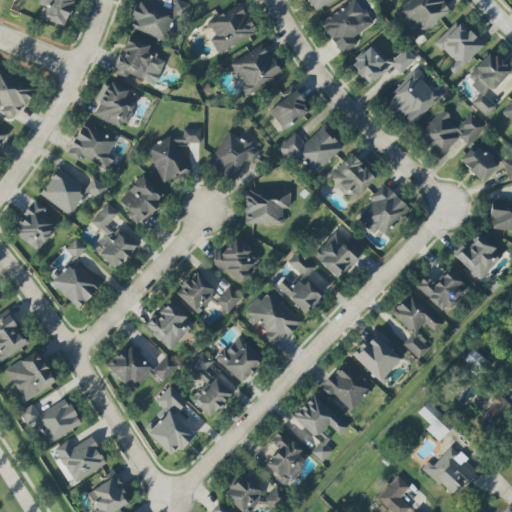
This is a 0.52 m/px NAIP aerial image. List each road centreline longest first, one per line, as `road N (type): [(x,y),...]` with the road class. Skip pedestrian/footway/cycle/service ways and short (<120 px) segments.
road 1 (residential): [(157,482),(183,486),(195,479),(430,229),(437,206)]
road 2 (residential): [(0,254),(157,482)]
road 3 (residential): [(437,206),(341,102),(271,0)]
road 4 (residential): [(202,214),(154,277),(74,353)]
road 5 (residential): [(77,71),(0,197)]
